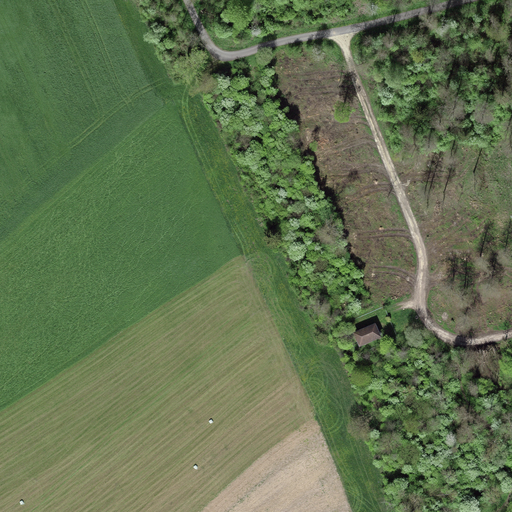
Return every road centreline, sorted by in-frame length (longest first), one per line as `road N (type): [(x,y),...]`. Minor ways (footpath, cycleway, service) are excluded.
road 1 (track): [(477,0),(213,61),(184,0)]
road 2 (track): [(450,344),(420,309),(422,257),(341,33)]
road 3 (track): [(511,336),(450,344),(482,420),(511,451)]
